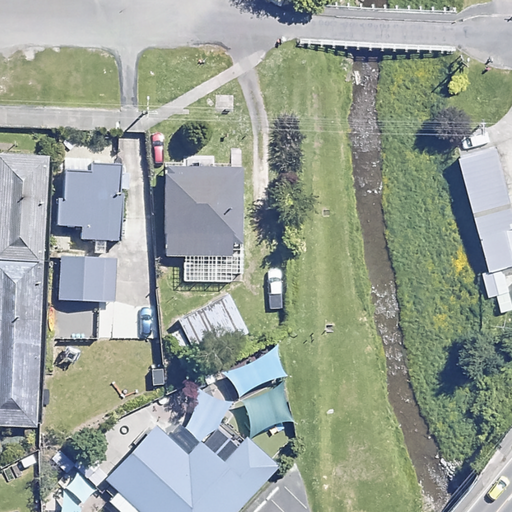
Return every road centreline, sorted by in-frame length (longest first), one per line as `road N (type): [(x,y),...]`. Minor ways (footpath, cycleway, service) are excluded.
road 1 (residential): [(511,40),(198,17)]
road 2 (residential): [(198,17),(0,13)]
